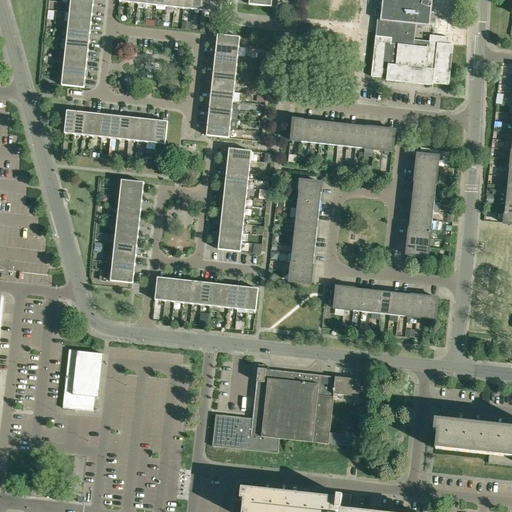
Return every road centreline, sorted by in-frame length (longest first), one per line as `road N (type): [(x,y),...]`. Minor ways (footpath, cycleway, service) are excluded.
road 1 (residential): [(427,364),(212,341)]
road 2 (residential): [(83,296),(26,94)]
road 3 (residential): [(0,481),(20,289)]
road 4 (residential): [(385,276),(330,270),(338,192),(393,197)]
road 5 (residential): [(414,493),(231,473)]
road 6 (residential): [(231,473),(198,470),(212,341)]
road 7 (residential): [(465,285),(475,123)]
